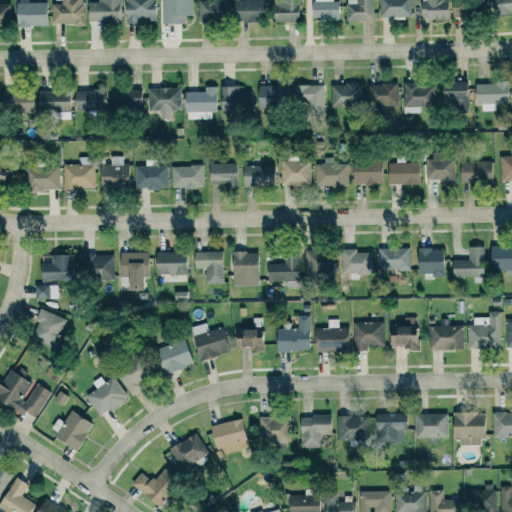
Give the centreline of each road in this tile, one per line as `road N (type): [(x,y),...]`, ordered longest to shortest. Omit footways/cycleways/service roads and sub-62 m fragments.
road 1 (residential): [(0,57),(511,47)]
road 2 (residential): [(0,218),(511,214)]
road 3 (residential): [(89,484),(153,417),(220,388),(511,379)]
road 4 (residential): [(0,426),(125,511)]
